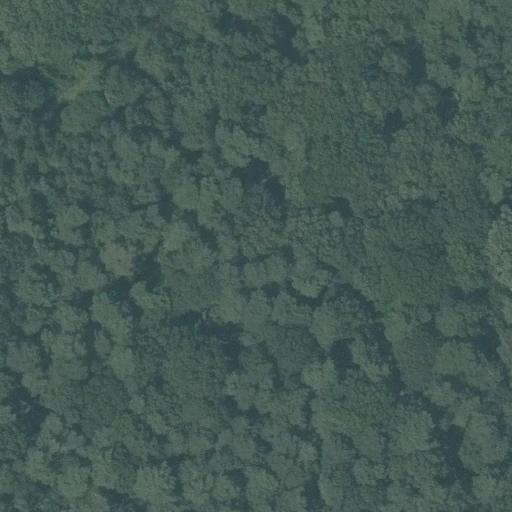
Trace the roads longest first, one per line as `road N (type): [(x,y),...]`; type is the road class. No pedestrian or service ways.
road 1 (unknown): [(296,155),(273,172),(253,209),(77,414),(7,511)]
road 2 (track): [(479,511),(410,403),(336,321),(313,276),(295,197),(303,129)]
road 3 (track): [(303,129),(360,143),(511,236)]
road 4 (track): [(340,0),(303,129)]
